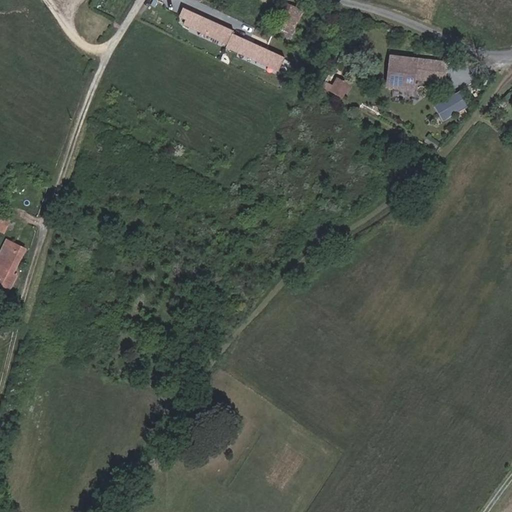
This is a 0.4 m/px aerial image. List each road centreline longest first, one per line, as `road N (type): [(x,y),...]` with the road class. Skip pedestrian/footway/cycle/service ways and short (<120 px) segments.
road 1 (track): [(511,66),(439,149),(273,283),(89,511)]
road 2 (unclassified): [(142,0),(105,54),(28,283)]
road 3 (residential): [(511,52),(491,54),(333,0)]
